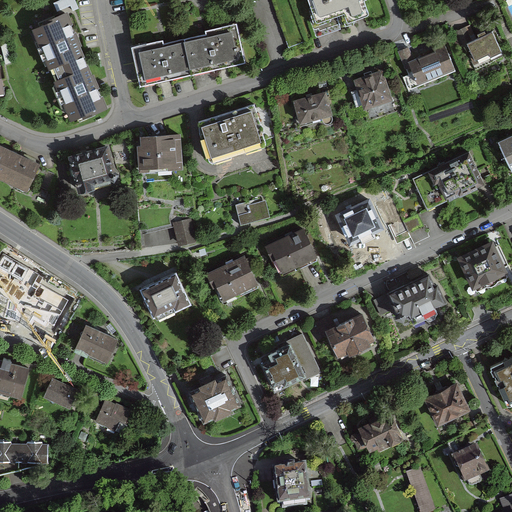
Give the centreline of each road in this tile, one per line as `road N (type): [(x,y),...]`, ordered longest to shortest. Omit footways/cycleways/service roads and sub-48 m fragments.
road 1 (residential): [(271,429),(236,348),(239,336),(511,208)]
road 2 (residential): [(127,120),(399,24),(392,0)]
road 3 (residential): [(69,267),(193,247),(296,212)]
road 4 (residential): [(458,340),(271,429)]
road 5 (residential): [(198,461),(0,499)]
road 6 (residential): [(0,337),(34,344),(143,395),(164,391)]
road 7 (residential): [(164,391),(124,317),(69,267)]
road 8 (residential): [(0,125),(43,144),(127,120)]
road 9 (residential): [(458,340),(511,452)]
road 10 (residential): [(127,120),(103,0)]
